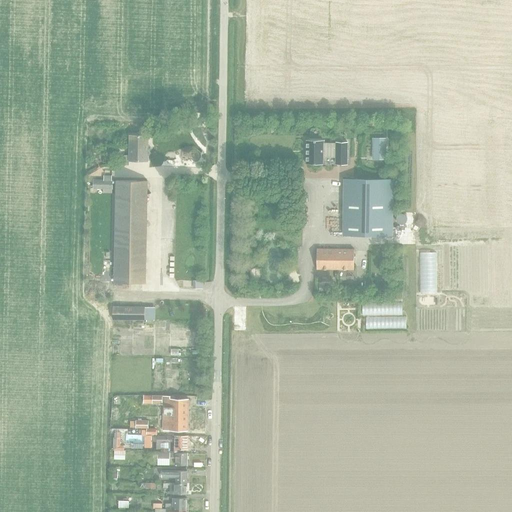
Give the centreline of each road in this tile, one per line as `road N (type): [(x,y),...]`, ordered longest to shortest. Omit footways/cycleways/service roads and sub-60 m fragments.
road 1 (unclassified): [(216,376),(225,0)]
road 2 (residential): [(213,511),(216,376)]
